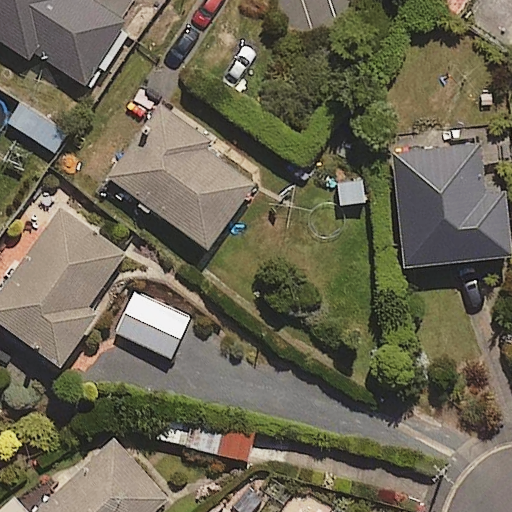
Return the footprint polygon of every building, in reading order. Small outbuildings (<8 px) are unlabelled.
[(132,14),(110,0),(0,0),(0,35),(27,53),(32,46),(89,82),(132,14)] [(67,128),(21,99),(8,119),(54,148),(67,128)] [(258,171),(159,100),(108,171),(207,242),(258,171)] [(485,190),(479,139),(391,148),(403,258),(511,247),(505,188),(485,190)] [(123,249),(59,203),(0,285),(0,315),(59,359),(97,306),(87,299),(123,249)] [(188,315),(134,291),(117,330),(171,354),(188,315)] [(145,511),(167,493),(113,433),(29,507),(15,491),(0,503),(0,511),(145,511)]
